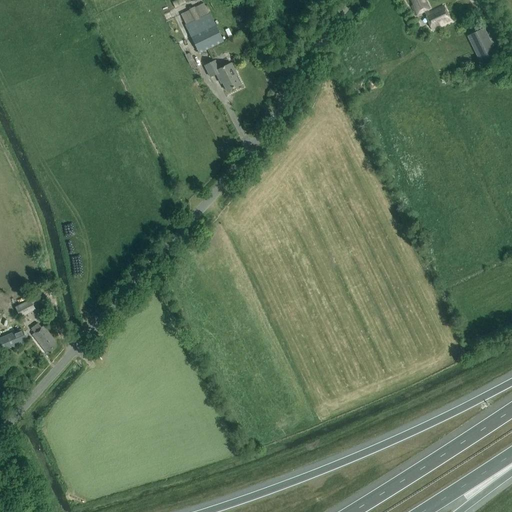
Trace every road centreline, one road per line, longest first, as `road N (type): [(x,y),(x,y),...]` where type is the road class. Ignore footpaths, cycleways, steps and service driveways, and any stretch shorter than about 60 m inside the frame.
road 1 (unclassified): [(0,435),(260,132),(345,0)]
road 2 (motorway): [(511,382),(373,449),(208,511)]
road 3 (motorway): [(511,408),(350,511)]
